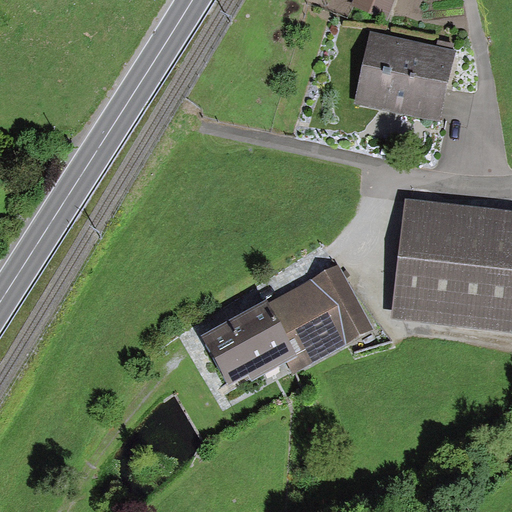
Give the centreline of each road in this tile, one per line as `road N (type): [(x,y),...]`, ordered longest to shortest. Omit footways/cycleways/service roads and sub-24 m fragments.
road 1 (track): [(58,511),(97,442),(188,337),(332,252),(367,219),(381,168)]
road 2 (primary): [(0,299),(194,0)]
